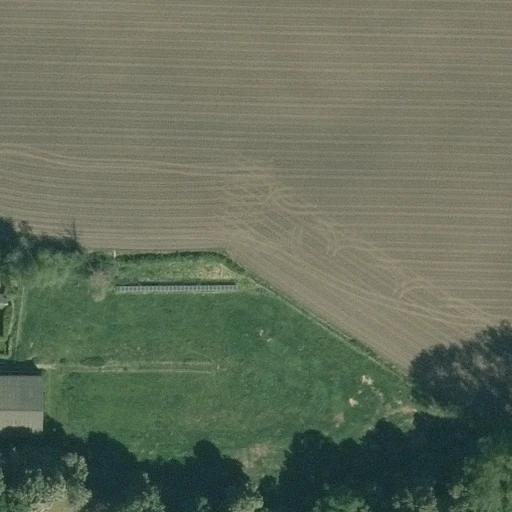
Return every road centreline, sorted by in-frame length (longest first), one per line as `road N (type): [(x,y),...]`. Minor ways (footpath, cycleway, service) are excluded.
road 1 (track): [(199,511),(47,471),(0,471)]
road 2 (track): [(511,457),(370,511)]
